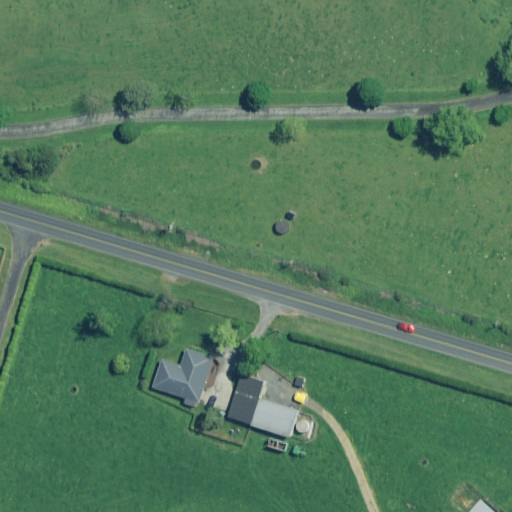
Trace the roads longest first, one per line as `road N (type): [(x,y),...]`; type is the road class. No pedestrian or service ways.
road 1 (unclassified): [(511,364),(0,211)]
road 2 (residential): [(511,93),(443,108),(99,118),(0,130)]
